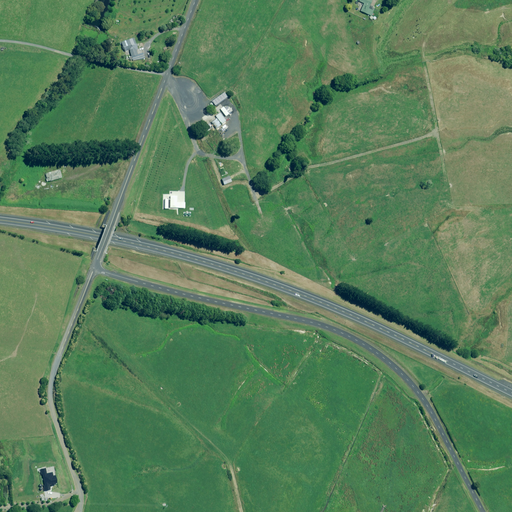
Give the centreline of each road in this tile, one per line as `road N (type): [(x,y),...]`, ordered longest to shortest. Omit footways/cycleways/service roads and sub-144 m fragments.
road 1 (trunk): [(0,216),(215,262),(379,326),(511,391)]
road 2 (unclassified): [(479,511),(422,398),(364,344),(318,324),(93,268)]
road 3 (unclassified): [(194,0),(93,268)]
road 4 (unclassified): [(93,268),(50,401),(78,486)]
